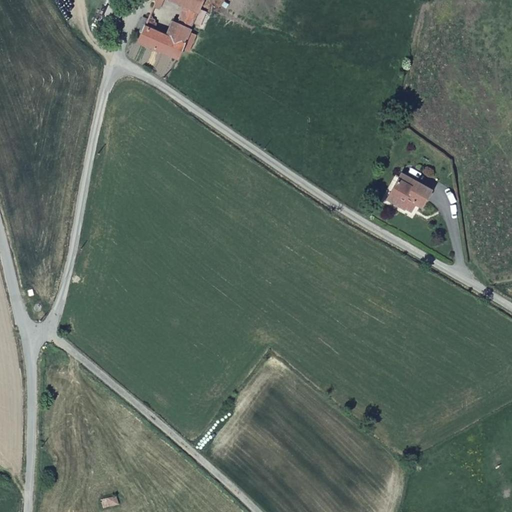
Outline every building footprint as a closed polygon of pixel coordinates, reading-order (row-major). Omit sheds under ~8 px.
[(165,0),(182,7),(169,38),(153,32),(156,25),(153,20),(148,18),(147,20),(143,18),(138,29),(142,31),(137,42),(179,59),(183,50),(190,53),(196,37),(190,34),(194,24),(200,27),(207,13),(200,10),(204,0),(165,0)] [(108,7),(104,15),(117,20),(120,12),(108,7)] [(407,185),(411,178),(399,172),(396,179),(407,185)] [(414,203),(420,206),(430,189),(411,178),(407,185),(396,179),(385,198),(403,208),(408,200),(414,203)] [(409,211),(414,203),(408,200),(403,208),(409,211)] [(116,497),(108,498),(110,506),(118,504),(116,497)] [(103,507),(110,506),(108,498),(101,500),(103,507)]
